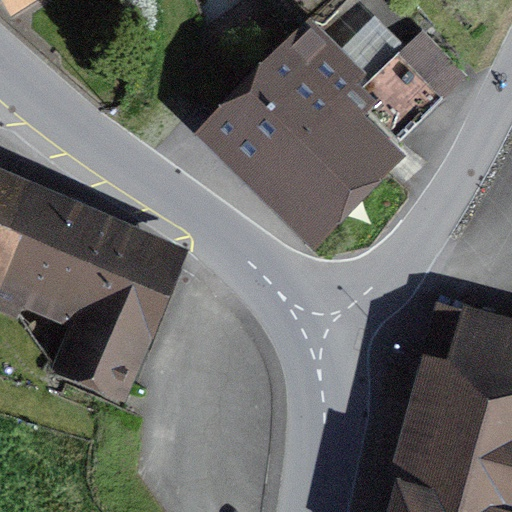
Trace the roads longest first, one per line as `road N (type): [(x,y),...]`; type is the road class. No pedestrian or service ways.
road 1 (tertiary): [(305,318),(249,265),(75,142),(0,73)]
road 2 (residential): [(511,68),(423,231),(305,318)]
road 3 (tertiary): [(305,318),(331,381),(316,511)]
